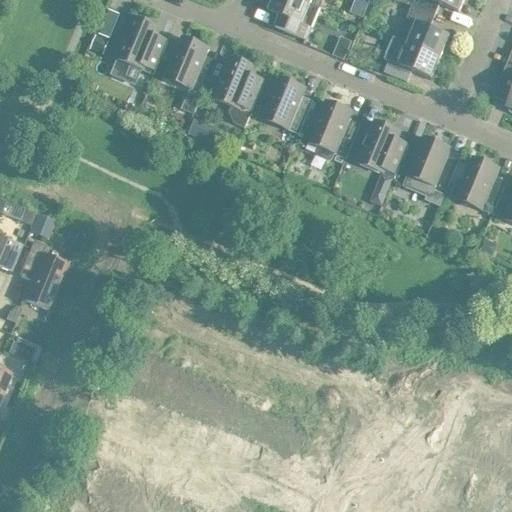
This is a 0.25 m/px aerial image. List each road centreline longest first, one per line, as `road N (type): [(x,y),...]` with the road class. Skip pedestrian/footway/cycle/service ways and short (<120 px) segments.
road 1 (unknown): [(0,92),(497,286),(509,323)]
road 2 (residential): [(243,0),(229,35),(453,123)]
road 3 (residential): [(298,511),(110,437)]
road 4 (residential): [(377,471),(406,403),(447,420),(418,488)]
